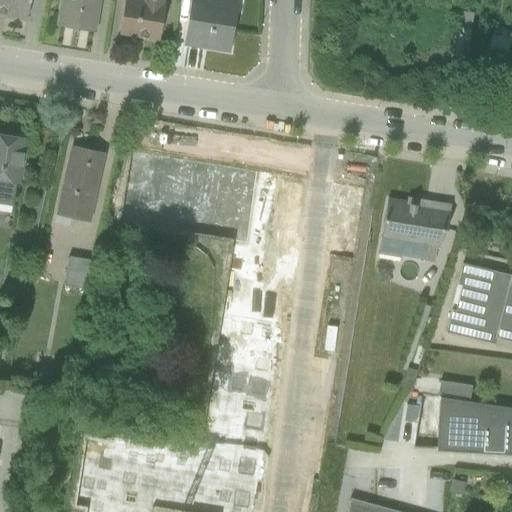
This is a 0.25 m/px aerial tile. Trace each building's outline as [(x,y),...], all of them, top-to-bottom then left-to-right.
[(0,0),(0,17),(26,22),(30,0),(0,0)] [(54,0),(51,26),(92,32),(96,0),(54,0)] [(114,0),(109,34),(154,41),(160,0),(114,0)] [(179,0),(174,46),(227,52),(233,0),(179,0)] [(0,205),(14,207),(24,138),(0,134),(0,205)] [(46,212),(85,221),(100,153),(61,144),(46,212)] [(291,180),(288,231),(344,234),(346,199),(325,198),(326,182),(291,180)] [(373,252),(430,262),(440,207),(382,197),(373,252)] [(219,251),(220,223),(198,222),(197,250),(219,251)] [(66,282),(70,258),(55,255),(51,280),(66,282)] [(511,279),(461,266),(444,333),(490,345),(492,336),(511,340),(511,279)] [(511,407),(437,397),(434,452),(511,454),(511,407)] [(396,511),(349,499),(346,511),(396,511)]
